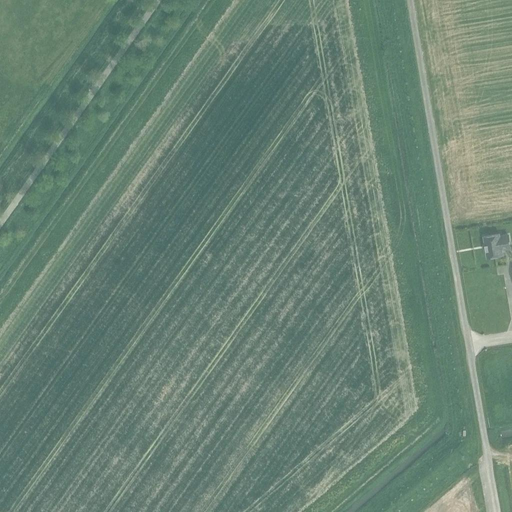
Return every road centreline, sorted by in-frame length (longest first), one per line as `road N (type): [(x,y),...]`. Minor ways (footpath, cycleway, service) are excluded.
road 1 (unclassified): [(495,511),(407,0)]
road 2 (unclassified): [(0,222),(156,0)]
